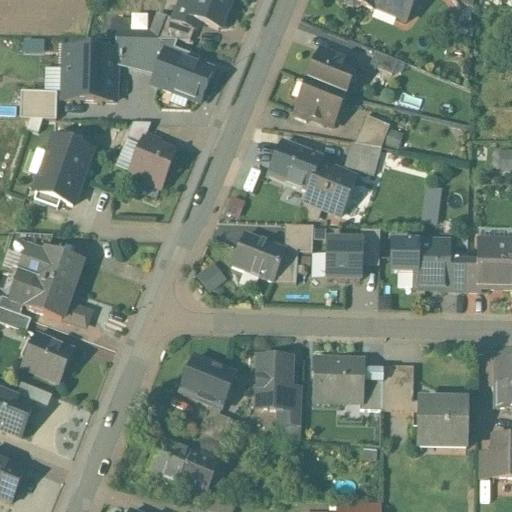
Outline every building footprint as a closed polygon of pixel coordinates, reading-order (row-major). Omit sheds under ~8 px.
[(184,0),(175,24),(175,25),(195,33),(198,24),(218,33),(223,30),(226,22),(224,18),(232,2),(227,0),(184,0)] [(341,0),(342,0),(374,13),(378,5),(398,13),(395,21),(405,25),(415,0),(341,0)] [(195,33),(175,25),(175,24),(165,19),(156,43),(157,43),(177,43),(190,44),(195,33)] [(156,43),(116,42),(116,53),(115,67),(154,68),(157,43),(156,43)] [(177,43),(157,43),(154,68),(155,77),(162,80),(170,57),(172,58),(177,43)] [(116,53),(62,51),(62,102),(113,107),(115,67),(116,53)] [(320,53),(294,118),(308,124),(311,122),(332,131),(358,69),(320,53)] [(397,63),(375,54),(370,69),(391,78),(397,63)] [(172,58),(170,57),(162,80),(158,89),(199,105),(211,74),(172,58)] [(56,96),(21,95),(20,122),(55,123),(56,96)] [(390,129),(366,119),(354,147),(372,150),(381,151),(390,129)] [(151,127),(133,126),(127,140),(142,146),(144,142),(151,127)] [(91,155),(54,141),(34,196),(72,209),(91,155)] [(175,155),(144,142),(142,146),(130,176),(161,188),(175,155)] [(354,147),(351,146),(345,170),(368,176),(372,150),(354,147)] [(322,163),(282,147),(269,180),(308,196),(309,196),(322,163)] [(511,151),(497,152),(497,173),(511,172),(511,151)] [(357,182),(321,168),(323,164),(322,163),(309,196),(308,196),(304,205),(341,220),(357,182)] [(434,227),(440,191),(424,188),(419,224),(434,227)] [(238,218),(242,206),(230,202),(226,214),(238,218)] [(312,230),(286,229),(285,254),(286,255),(297,256),(311,257),(312,230)] [(360,234),(360,245),(361,245),(361,270),(379,270),(379,234),(360,234)] [(52,240),(13,238),(8,256),(23,261),(26,252),(44,258),(46,253),(48,253),(52,240)] [(285,254),(245,238),(232,270),(273,286),(286,255),(285,254)] [(360,283),(361,270),(361,245),(360,245),(327,245),(326,283),(360,283)] [(511,252),(496,253),(496,247),(477,246),(476,271),(476,289),(480,290),(511,290),(511,252)] [(448,250),(409,249),(408,275),(414,275),(414,292),(445,293),(447,293),(448,258),(448,250)] [(44,258),(26,252),(23,261),(18,276),(72,295),(82,265),(48,253),(46,253),(44,258)] [(297,256),(286,255),(273,286),(295,287),(297,256)] [(467,259),(448,258),(447,293),(445,293),(445,295),(466,295),(467,270),(467,259)] [(193,276),(205,295),(225,283),(213,264),(193,276)] [(476,271),(467,270),(466,295),(480,296),(480,290),(476,289),(476,271)] [(72,295),(18,276),(9,303),(9,304),(24,309),(27,311),(27,312),(62,324),(72,295)] [(9,304),(9,303),(2,300),(0,304),(0,311),(20,319),(24,309),(9,304)] [(20,319),(0,311),(0,326),(26,335),(31,323),(20,319)] [(73,355),(36,339),(22,372),(59,387),(73,355)] [(235,379),(194,362),(180,395),(221,412),(235,379)] [(258,362),(256,413),(277,414),(289,414),(289,393),(291,363),(258,362)] [(363,365),(315,364),(313,406),(343,407),(343,401),(360,401),(360,407),(362,407),(362,384),(363,365)] [(511,368),(495,369),(495,412),(511,412),(511,368)] [(382,415),(382,417),(419,417),(419,408),(413,407),(413,370),(383,370),(383,375),(382,415)] [(362,407),(360,407),(360,414),(382,415),(383,375),(381,375),(381,384),(362,384),(362,407)] [(289,414),(277,414),(276,428),(300,429),(302,393),(289,393),(289,414)] [(34,409),(0,395),(0,433),(21,442),(34,409)] [(467,407),(419,405),(419,408),(419,417),(418,447),(466,449),(467,407)] [(232,429),(205,419),(198,436),(224,447),(232,429)] [(224,447),(198,436),(192,450),(218,461),(224,447)] [(511,440),(493,440),(493,482),(511,481),(511,440)] [(191,457),(160,444),(147,475),(178,487),(178,486),(190,458),(191,457)] [(224,472),(190,458),(178,486),(205,498),(210,487),(217,490),(224,472)] [(25,474),(0,463),(0,501),(11,506),(25,474)] [(271,476),(249,476),(248,491),(270,492),(271,476)]
